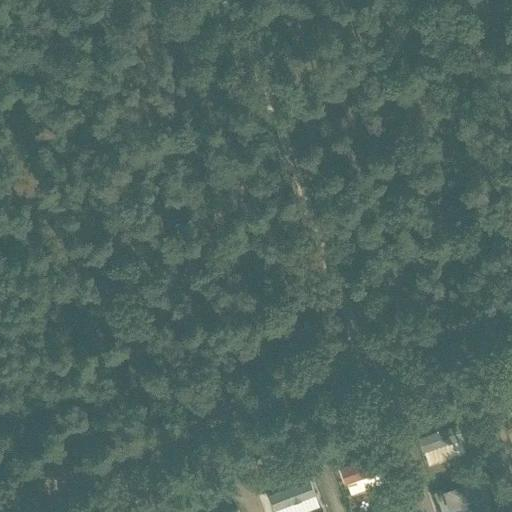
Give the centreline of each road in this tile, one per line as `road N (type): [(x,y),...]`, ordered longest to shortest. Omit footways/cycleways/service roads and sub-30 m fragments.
road 1 (track): [(511,305),(0,502)]
road 2 (track): [(365,362),(230,0)]
